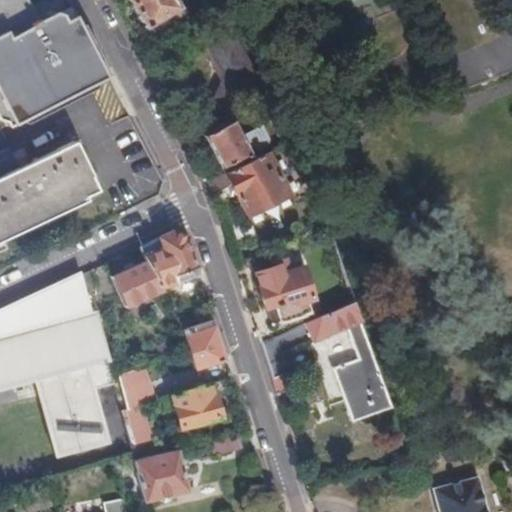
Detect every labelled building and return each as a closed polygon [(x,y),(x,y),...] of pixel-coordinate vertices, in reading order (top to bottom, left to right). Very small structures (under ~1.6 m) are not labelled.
[(0,0),(0,119),(5,121),(7,126),(91,82),(105,75),(108,73),(76,12),(62,19),(59,13),(52,10),(34,19),(24,0),(0,0)] [(175,0),(129,0),(146,27),(180,7),(175,0)] [(198,42),(219,83),(216,89),(252,71),(229,27),(198,42)] [(262,89),(252,71),(216,89),(208,107),(228,116),(236,98),(247,100),(249,95),(262,89)] [(191,112),(177,120),(185,135),(198,128),(191,112)] [(263,125),(242,135),(234,121),(205,135),(222,168),(267,145),(270,139),(263,125)] [(0,237),(12,232),(11,229),(96,189),(73,140),(0,173),(0,237)] [(266,152),(211,182),(215,195),(233,186),(248,215),(288,194),(274,168),(291,158),(281,144),(266,152)] [(171,232),(139,247),(146,261),(159,288),(197,273),(185,237),(171,232)] [(307,302),(313,300),(303,267),(296,269),(294,264),(287,267),(285,260),(278,262),(279,266),(257,273),(261,286),(259,287),(266,309),(267,308),(273,325),(304,315),(303,313),(310,311),(307,302)] [(110,278),(124,308),(160,291),(159,288),(146,261),(110,278)] [(91,313),(81,275),(12,307),(0,312),(0,390),(36,381),(57,457),(108,443),(94,390),(115,385),(108,360),(95,311),(91,313)] [(353,301),(284,333),(261,342),(278,395),(289,389),(282,373),(293,367),(287,354),(347,328),(357,360),(332,369),(350,421),(389,407),(353,301)] [(185,337),(189,349),(188,350),(194,369),(224,359),(213,326),(185,337)] [(145,368),(117,378),(125,411),(127,410),(147,403),(156,400),(145,368)] [(215,394),(211,395),(208,384),(202,385),(201,384),(161,398),(165,411),(174,409),(180,427),(221,416),(215,394)] [(139,447),(159,440),(147,403),(127,410),(139,447)] [(214,455),(241,448),(238,434),(210,441),(214,455)] [(144,502),(188,491),(182,469),(181,462),(178,450),(138,461),(134,462),(134,460),(125,463),(127,470),(135,467),(144,502)] [(187,461),(181,462),(182,469),(189,467),(187,461)] [(486,511),(479,482),(435,493),(439,511),(486,511)] [(31,486),(10,491),(13,502),(33,498),(31,486)]
